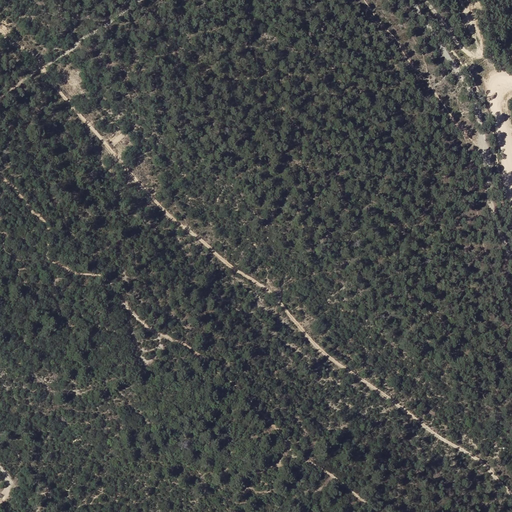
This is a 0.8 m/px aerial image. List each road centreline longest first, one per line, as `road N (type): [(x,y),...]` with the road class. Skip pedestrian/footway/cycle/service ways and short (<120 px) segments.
road 1 (track): [(408,0),(471,90),(487,193),(511,258)]
road 2 (track): [(423,0),(474,56),(479,51),(459,0)]
road 3 (track): [(511,206),(493,96),(511,82)]
